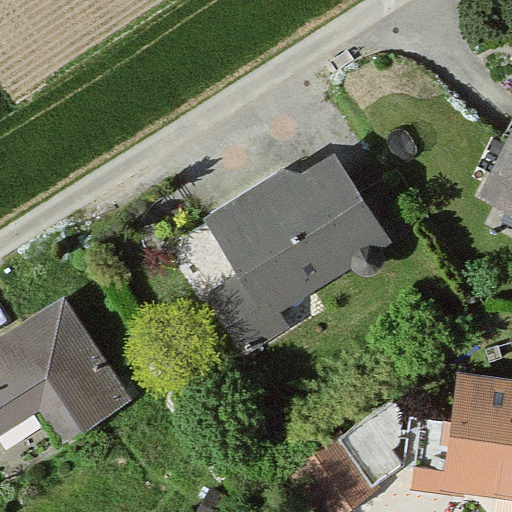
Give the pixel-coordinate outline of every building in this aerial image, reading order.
[(511,131),(484,186),(511,200),(511,131)] [(338,136),(214,210),(247,264),(211,287),(246,344),(288,318),(278,302),(351,257),(357,266),(366,269),(376,265),(382,258),(385,250),(382,239),(396,231),(338,136)] [(70,289),(0,330),(0,429),(44,403),(66,439),(136,398),(70,289)] [(511,377),(461,371),(455,418),(417,413),(408,482),(463,489),(464,483),(511,488),(511,377)] [(395,399),(338,440),(370,488),(401,467),(391,452),(404,440),(395,399)] [(292,400),(258,403),(261,438),(295,435),(292,400)] [(338,440),(288,474),(313,511),(343,511),(373,492),(370,488),(338,440)] [(212,482),(195,511),(231,511),(240,497),(212,482)]
